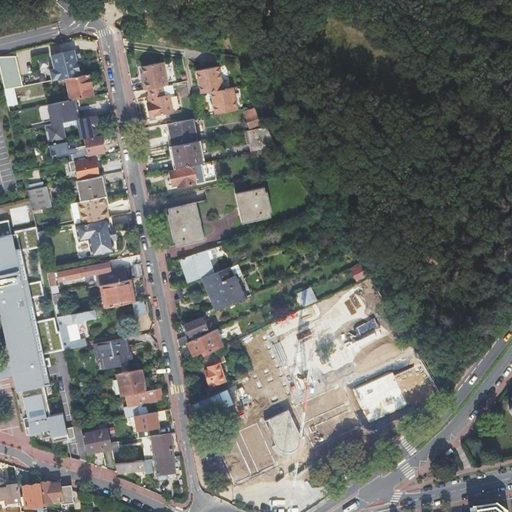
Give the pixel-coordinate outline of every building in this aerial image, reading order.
[(52,81),(64,78),(65,78),(80,75),(75,57),(74,52),(74,50),(51,56),(54,69),(49,70),(52,81)] [(0,68),(1,71),(4,90),(23,87),(16,59),(6,59),(0,58),(0,68)] [(144,90),(148,90),(167,86),(163,63),(141,67),(144,81),(142,81),(144,90)] [(223,90),(218,67),(196,71),(199,87),(200,93),(200,94),(210,92),(223,90)] [(65,78),(70,100),(93,96),(88,74),(80,75),(65,78)] [(32,96),(45,93),(43,83),(30,86),(32,96)] [(172,85),(167,86),(148,90),(150,103),(149,104),(151,117),(173,113),(169,94),(164,95),(162,87),(173,85),(172,85)] [(174,93),(173,85),(162,87),(164,95),(169,94),(174,93)] [(215,115),(237,111),(233,88),(223,90),(210,92),(211,94),(212,99),(215,115)] [(38,107),(9,112),(12,122),(40,116),(38,107)] [(250,128),(259,124),(254,110),(245,113),(250,128)] [(99,115),(91,117),(95,136),(100,135),(103,135),(99,115)] [(91,117),(44,126),(48,146),(66,142),(63,128),(77,125),(80,139),(83,139),(95,136),(91,117)] [(190,120),(167,124),(171,147),(195,142),(190,120)] [(277,148),(268,128),(266,129),(248,132),(253,153),(277,148)] [(104,153),(100,135),(95,136),(83,139),(85,146),(68,149),(66,142),(48,146),(50,156),(55,155),(56,157),(70,154),(72,161),(87,158),(87,156),(104,153)] [(201,163),(196,142),(195,142),(171,147),(169,147),(173,169),(192,165),(201,163)] [(216,180),(212,161),(201,163),(192,165),(193,166),(169,171),(172,186),(177,185),(178,188),(216,180)] [(30,169),(23,171),(27,190),(35,189),(30,169)] [(47,185),(44,173),(38,175),(41,187),(47,185)] [(105,197),(101,176),(76,181),(80,201),(102,197),(105,197)] [(35,189),(27,190),(29,199),(32,211),(37,210),(50,207),(45,187),(35,189)] [(266,191),(264,192),(263,187),(235,194),(241,223),(270,217),(269,212),(270,211),(266,191)] [(80,201),(77,202),(81,223),(105,218),(106,218),(108,218),(106,209),(105,209),(104,205),(102,197),(80,201)] [(176,246),(203,239),(195,203),(168,208),(169,214),(167,214),(173,241),(175,241),(176,246)] [(81,223),(75,225),(78,241),(87,239),(91,257),(113,252),(111,241),(109,230),(106,219),(105,218),(81,223)] [(11,235),(8,220),(0,221),(0,317),(9,361),(13,376),(16,392),(17,391),(25,428),(28,427),(30,436),(39,434),(40,439),(50,437),(52,442),(68,439),(75,437),(72,427),(66,428),(63,413),(49,416),(49,414),(50,414),(43,385),(49,384),(45,367),(51,366),(49,357),(43,359),(42,354),(63,350),(59,331),(56,332),(53,318),(35,322),(30,298),(43,296),(40,281),(27,284),(20,251),(40,247),(39,245),(37,232),(35,227),(14,231),(15,234),(11,235)] [(339,235),(334,228),(327,230),(334,239),(339,235)] [(44,231),(37,232),(39,245),(47,243),(44,231)] [(210,249),(201,252),(205,262),(213,259),(210,249)] [(205,262),(201,252),(180,259),(189,283),(202,278),(210,275),(205,262)] [(107,262),(57,273),(59,281),(76,278),(84,276),(95,274),(97,286),(100,286),(126,280),(124,268),(109,271),(107,262)] [(251,295),(237,264),(228,268),(232,276),(235,275),(245,298),(251,295)] [(232,276),(228,268),(210,275),(202,278),(209,295),(213,293),(217,304),(214,305),(216,310),(245,298),(235,275),(232,276)] [(49,287),(55,285),(53,272),(46,274),(49,287)] [(134,302),(129,280),(126,280),(100,286),(104,308),(131,302),(134,302)] [(209,295),(214,305),(217,304),(213,293),(209,295)] [(60,294),(51,295),(53,306),(63,304),(60,294)] [(146,315),(143,300),(134,302),(131,302),(134,318),(146,315)] [(82,312),(56,317),(59,331),(63,350),(85,345),(86,345),(85,339),(79,340),(70,342),(66,326),(73,324),(73,322),(79,321),(95,318),(94,310),(82,312)] [(187,343),(191,341),(189,337),(206,329),(203,321),(205,320),(204,317),(201,318),(181,326),(183,330),(185,329),(188,335),(177,340),(179,347),(187,343)] [(80,323),(79,321),(73,322),(73,324),(66,326),(70,342),(79,340),(76,324),(80,323)] [(237,379),(256,424),(215,441),(235,485),(277,465),(268,449),(273,447),(275,450),(279,454),(282,455),(286,456),(290,456),(294,455),(297,454),(300,451),(303,447),(304,443),(304,439),(304,435),(302,433),(306,431),(315,449),(407,405),(402,394),(410,391),(420,386),(424,382),(425,374),(420,364),(396,327),(391,323),(387,323),(368,332),(366,335),(366,338),(368,342),(381,365),(296,407),(261,328),(237,340),(251,370),(237,379)] [(294,375),(270,324),(261,328),(296,407),(381,365),(368,342),(348,357),(335,373),(321,380),(294,375)] [(222,346),(214,330),(204,335),(191,341),(187,343),(193,355),(201,351),(203,355),(222,346)] [(96,356),(101,355),(103,366),(120,363),(119,360),(130,357),(128,349),(124,350),(123,347),(126,346),(124,337),(94,344),(96,356)] [(219,364),(225,362),(222,354),(213,357),(215,364),(207,367),(208,370),(204,371),(208,384),(213,382),(214,385),(225,381),(219,364)] [(9,361),(0,362),(0,378),(13,376),(9,361)] [(141,369),(117,374),(121,396),(125,395),(146,391),(145,391),(142,391),(141,382),(144,382),(141,369)] [(161,399),(159,388),(152,390),(146,391),(125,395),(127,407),(123,408),(125,418),(135,416),(139,416),(136,405),(161,399)] [(134,431),(135,439),(150,436),(159,435),(155,412),(139,416),(135,416),(137,430),(134,431)] [(384,451),(405,437),(389,415),(369,429),(384,451)] [(107,430),(83,436),(87,454),(111,449),(110,443),(107,430)] [(150,436),(154,459),(172,457),(169,433),(159,435),(150,436)] [(116,442),(110,443),(111,449),(114,464),(121,463),(116,442)] [(172,457),(154,459),(157,474),(174,472),(172,457)] [(121,463),(114,464),(117,473),(144,469),(144,473),(152,472),(150,460),(142,461),(121,463)] [(13,504),(19,504),(19,502),(17,484),(17,482),(5,484),(4,481),(3,481),(1,479),(0,479),(0,506),(5,506),(13,504)] [(72,490),(71,485),(59,486),(59,485),(50,486),(49,484),(40,485),(43,504),(61,502),(61,506),(74,504),(72,490)] [(25,509),(43,507),(40,486),(22,488),(25,509)]
